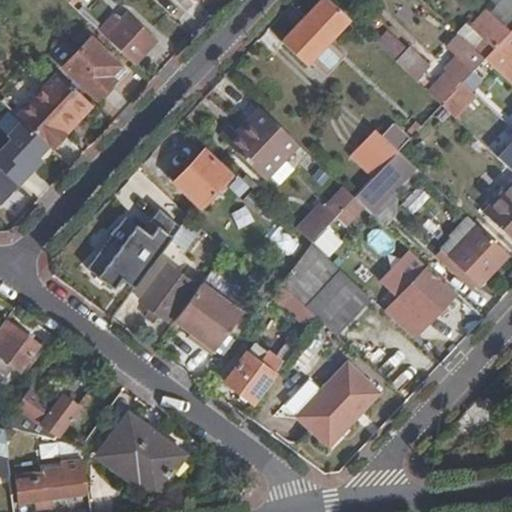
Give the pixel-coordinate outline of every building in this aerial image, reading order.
[(329,0),(318,0),(281,41),(307,65),(350,18),(329,0)] [(482,37),(473,47),(483,57),(511,26),(511,0),(498,0),(489,10),(485,7),(469,25),(482,37)] [(108,41),(137,68),(160,43),(131,16),(108,41)] [(511,26),(483,57),(511,83),(511,26)] [(387,29),(374,42),(395,61),(408,48),(387,29)] [(426,91),(440,103),(462,80),(483,57),(473,47),(457,33),(446,46),(459,57),(426,91)] [(120,65),(90,36),(61,66),(95,98),(114,78),(111,75),(120,65)] [(327,44),(307,64),(319,76),(339,55),(327,44)] [(408,48),(395,61),(414,80),(427,66),(408,48)] [(85,99),(55,71),(14,114),(22,121),(44,142),(85,99)] [(462,80),(440,103),(455,118),(471,101),(462,92),(468,86),(462,80)] [(89,104),(85,99),(44,142),(49,147),(89,104)] [(236,132),(229,124),(219,135),(266,178),(297,143),(259,107),(236,132)] [(0,203),(49,147),(44,142),(22,121),(5,138),(9,142),(0,150),(0,203)] [(394,121),(381,135),(397,149),(410,136),(394,121)] [(381,135),(375,129),(351,154),(373,175),(397,149),(381,135)] [(511,142),(497,159),(511,172),(511,142)] [(232,175),(205,148),(174,180),(201,206),(232,175)] [(397,149),(373,175),(354,196),(363,205),(372,213),(415,167),(397,149)] [(511,179),(483,212),(511,238),(511,179)] [(182,210),(172,200),(168,206),(156,195),(145,206),(157,217),(151,225),(160,234),(182,210)] [(363,205),(354,196),(335,216),(345,226),(363,205)] [(320,203),(296,229),(310,242),(334,217),(320,203)] [(182,248),(200,227),(187,215),(169,240),(182,248)] [(508,254),(476,224),(448,255),(476,282),(480,284),(508,254)] [(378,254),(394,248),(384,225),(369,232),(378,254)] [(367,294),(310,242),(280,283),(289,291),(317,318),(332,332),(367,294)] [(471,287),(476,282),(448,255),(441,247),(436,254),(471,287)] [(151,308),(159,314),(167,320),(194,284),(165,263),(138,299),(151,308)] [(425,268),(385,311),(414,338),(453,295),(425,268)] [(242,313),(201,282),(173,319),(188,329),(201,339),(198,343),(212,353),(242,313)] [(317,318),(289,291),(281,302),(309,328),(317,318)] [(153,322),(159,314),(151,308),(144,315),(153,322)] [(40,345),(6,319),(0,326),(0,355),(21,370),(40,345)] [(185,333),(198,343),(201,339),(188,329),(185,333)] [(225,381),(255,403),(293,351),(272,335),(256,357),(247,351),(225,381)] [(330,448),(379,392),(346,362),(296,417),(330,448)] [(28,388),(0,426),(2,426),(53,439),(66,421),(74,427),(86,411),(62,393),(52,406),(28,388)] [(99,455),(127,475),(131,469),(158,488),(182,455),(128,415),(99,455)] [(0,426),(0,425),(0,475),(8,474),(2,426),(0,426)] [(68,461),(73,495),(87,493),(82,459),(68,461)] [(19,502),(73,495),(68,461),(61,462),(63,473),(16,479),(19,502)] [(131,469),(127,475),(153,495),(158,488),(131,469)]
